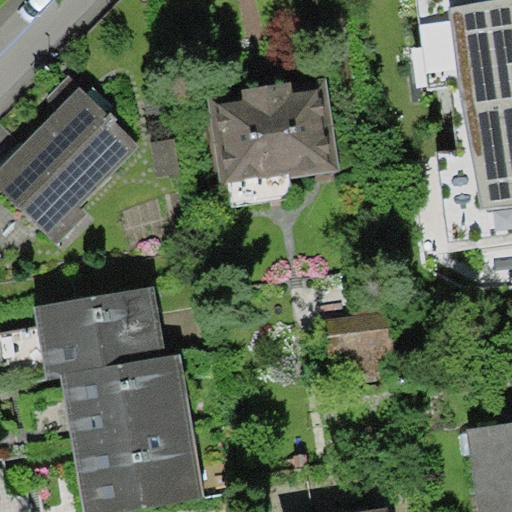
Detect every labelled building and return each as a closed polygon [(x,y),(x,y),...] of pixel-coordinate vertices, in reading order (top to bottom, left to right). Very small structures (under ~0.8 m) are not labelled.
[(511,0),(410,0),(444,266),(511,257),(511,0)] [(75,80),(0,156),(0,202),(56,258),(92,222),(78,208),(140,144),(75,80)] [(204,108),(223,211),(286,199),(283,182),(353,169),(337,87),(280,98),(277,82),(231,90),(234,102),(204,108)] [(159,288),(33,308),(46,387),(62,384),(83,511),(109,511),(204,497),(181,353),(170,354),(159,288)] [(511,511),(511,426),(458,436),(471,511),(511,511)]
